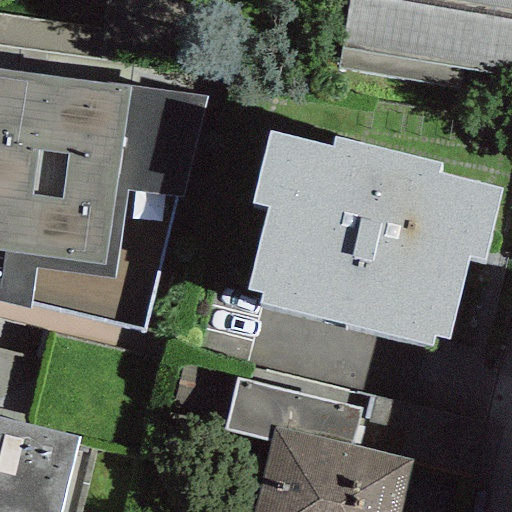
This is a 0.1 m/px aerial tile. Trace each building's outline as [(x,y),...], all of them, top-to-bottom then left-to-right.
[(511,0),(348,0),(340,52),(511,80),(511,0)] [(207,92),(0,65),(0,296),(142,328),(182,190),(207,92)] [(329,138),(266,122),(248,190),(267,195),(246,280),(262,284),(259,295),(430,338),(433,329),(447,333),(469,247),(481,250),(498,180),(439,166),(442,154),(332,126),(329,138)] [(223,428),(268,438),(251,511),(397,511),(410,456),(351,443),(360,404),(235,375),(223,428)] [(57,511),(78,429),(0,410),(0,511),(57,511)]
